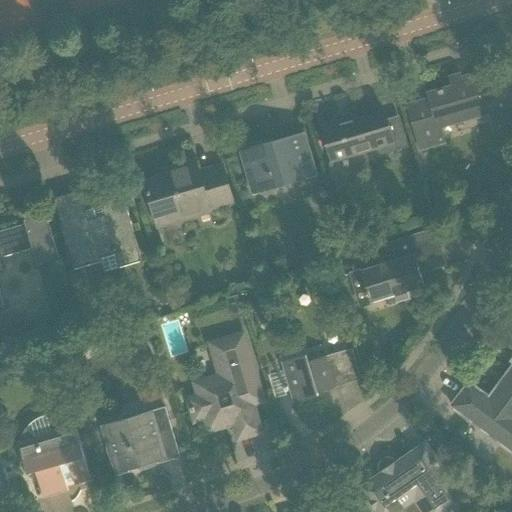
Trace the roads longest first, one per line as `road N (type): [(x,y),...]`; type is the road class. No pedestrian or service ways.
road 1 (unclassified): [(0,149),(508,0)]
road 2 (unclassified): [(148,511),(308,452),(358,416),(447,318),(511,205)]
